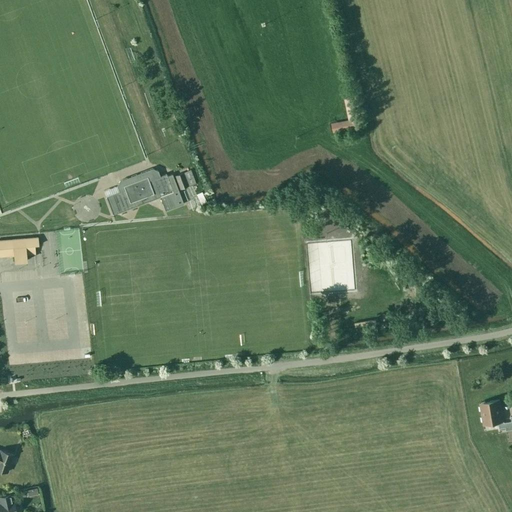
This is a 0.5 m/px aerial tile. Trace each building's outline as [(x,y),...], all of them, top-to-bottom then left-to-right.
[(333,122),(334,130),(357,126),(352,97),(346,98),(350,119),(333,122)] [(166,175),(165,174),(159,176),(157,171),(151,168),(119,181),(117,186),(119,191),(106,196),(112,214),(159,196),(165,210),(183,203),(171,173),(166,175)] [(179,189),(187,186),(182,173),(174,175),(179,189)] [(37,237),(0,240),(0,256),(13,255),(14,261),(26,260),(26,254),(31,254),(35,253),(34,245),(38,245),(37,237)] [(511,415),(510,416),(511,421),(503,422),(499,399),(489,401),(489,403),(479,405),(482,422),(492,420),(493,423),(498,422),(499,428),(505,427),(506,430),(511,429),(511,415)] [(0,469),(7,472),(13,454),(0,449),(0,469)] [(12,501),(10,494),(0,496),(0,511),(15,511),(13,500),(12,501)]
